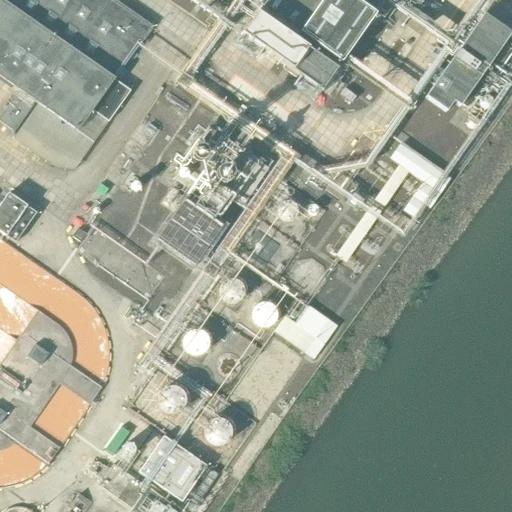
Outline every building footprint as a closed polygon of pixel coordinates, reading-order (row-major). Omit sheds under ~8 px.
[(0,0),(0,79),(19,92),(0,119),(0,123),(14,134),(35,104),(37,105),(77,133),(92,112),(108,123),(130,91),(114,80),(150,28),(109,0),(0,0)] [(264,0),(258,9),(297,36),(298,35),(340,64),(375,14),(376,15),(386,0),(264,0)] [(336,71),(255,13),(239,36),(284,68),(282,70),(295,79),(297,77),(320,93),(336,71)] [(436,70),(427,81),(433,85),(424,98),(445,113),(454,100),(466,108),(481,86),(486,90),(504,65),(511,70),(511,40),(508,37),(510,34),(483,14),(482,16),(485,18),(445,76),(436,70)] [(244,204),(268,169),(207,128),(172,180),(190,193),(187,198),(172,189),(162,204),(175,213),(155,243),(194,269),(222,227),(213,221),(230,195),(244,204)] [(399,145),(389,160),(432,190),(443,175),(399,145)] [(421,184),(402,212),(412,219),(432,191),(421,184)] [(35,214),(26,207),(7,194),(0,204),(0,233),(14,244),(35,214)] [(71,238),(79,243),(85,235),(76,230),(71,238)] [(284,317),(273,333),(305,355),(328,321),(307,307),(295,325),(284,317)] [(163,437),(138,474),(181,504),(207,467),(163,437)]
